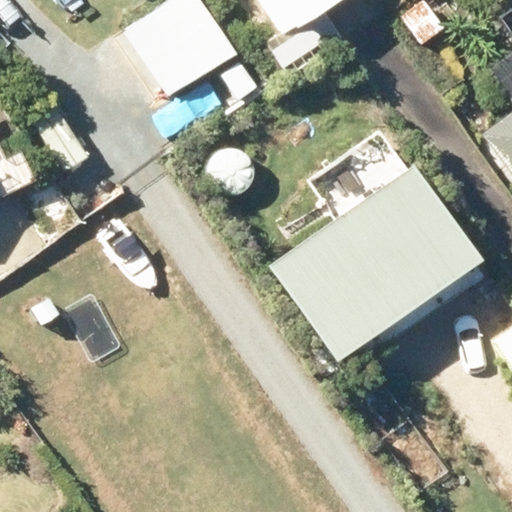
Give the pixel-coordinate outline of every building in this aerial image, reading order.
[(270,0),(287,26),(262,42),(284,76),(338,41),(318,11),(334,0),(270,0)] [(511,179),(511,48),(485,68),(511,106),(511,112),(480,134),(511,179)] [(27,123),(60,173),(83,158),(50,107),(27,123)] [(253,149),(208,143),(201,193),(246,199),(253,149)] [(405,169),(263,269),(330,364),(367,338),(375,349),(458,291),(450,279),(472,264),(405,169)] [(98,264),(146,333),(188,303),(140,234),(98,264)] [(144,345),(127,351),(133,367),(150,361),(144,345)] [(171,387),(157,366),(129,384),(143,405),(171,387)]
